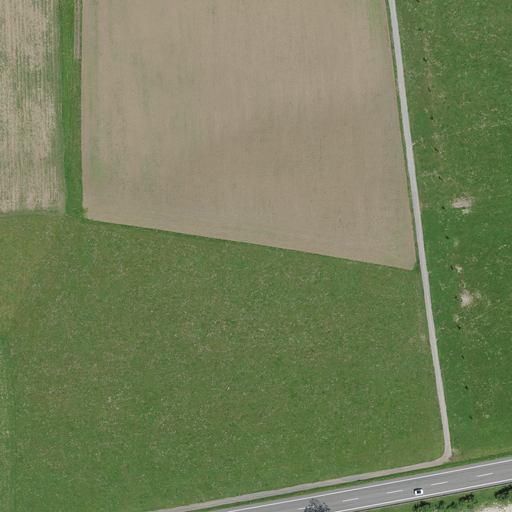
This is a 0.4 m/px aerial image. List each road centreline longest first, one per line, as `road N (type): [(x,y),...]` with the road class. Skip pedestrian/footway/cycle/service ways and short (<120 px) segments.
road 1 (track): [(390,0),(448,449),(434,463),(167,511)]
road 2 (trunk): [(511,469),(281,511)]
